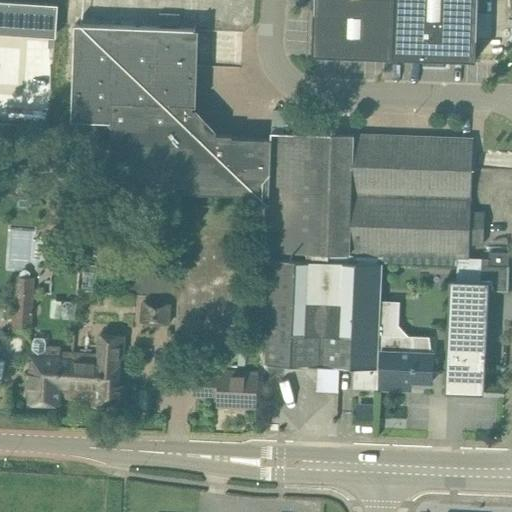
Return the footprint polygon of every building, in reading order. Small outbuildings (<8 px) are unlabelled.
[(315,10),(313,53),(478,60),(479,0),(316,0),(316,10),(315,10)] [(76,25),(72,121),(112,122),(112,101),(174,103),(194,104),(194,106),(197,106),(199,29),(196,29),(196,30),(76,25)] [(112,122),(109,189),(270,194),(269,200),(256,199),(255,248),(268,249),(268,251),(307,252),(307,260),(272,259),(267,363),(318,365),(322,366),(340,366),(355,367),(377,368),(378,335),(382,263),(452,265),(458,266),(468,266),(469,258),(469,256),(469,244),(483,244),(484,212),(470,212),(472,152),(473,138),(349,134),(324,133),(325,123),(301,122),(301,111),(272,110),(272,112),(271,131),(271,138),(232,137),(233,135),(217,134),(212,134),(193,113),(193,108),(194,106),(194,104),(174,103),(112,101),(112,122)] [(10,269),(34,270),(36,228),(12,227),(10,269)] [(490,252),(489,265),(508,265),(509,253),(490,252)] [(451,279),(446,391),(484,393),(489,288),(508,289),(508,284),(508,283),(508,276),(509,276),(509,274),(508,274),(508,268),(508,265),(489,265),(489,267),(468,266),(458,266),(452,265),(451,279)] [(14,328),(32,327),(32,292),(13,292),(14,328)] [(171,301),(140,301),(140,324),(170,325),(171,301)] [(73,356),(70,398),(96,399),(96,407),(124,408),(125,386),(119,385),(119,381),(121,359),(126,359),(126,335),(99,334),(98,358),(73,356)] [(378,335),(377,368),(380,368),(380,389),(411,390),(411,381),(433,382),(434,353),(431,353),(429,337),(378,335)] [(33,348),(31,383),(29,403),(59,405),(60,397),(70,398),(73,356),(62,355),(63,350),(33,348)] [(355,367),(354,387),(376,388),(377,368),(355,367)] [(218,370),(216,406),(257,408),(258,372),(218,370)]
